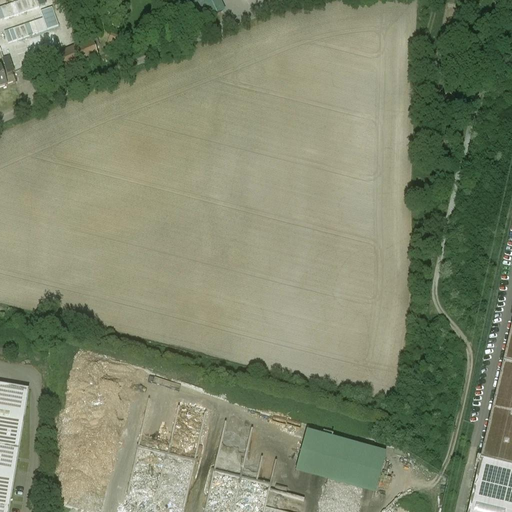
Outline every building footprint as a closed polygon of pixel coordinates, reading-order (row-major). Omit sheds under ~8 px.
[(42,0),(22,0),(7,5),(13,21),(20,43),(53,31),(42,0)] [(221,14),(214,0),(191,0),(202,23),(221,14)] [(20,43),(13,21),(0,25),(0,54),(5,69),(7,76),(12,74),(29,69),(20,43)] [(91,43),(52,59),(57,70),(60,78),(99,62),(91,43)] [(12,74),(7,76),(5,69),(1,70),(6,87),(15,84),(12,74)] [(57,70),(50,73),(53,80),(60,78),(57,70)] [(511,330),(480,466),(511,473),(511,330)] [(0,511),(7,511),(27,392),(0,387),(0,511)] [(224,423),(208,511),(303,511),(306,498),(274,492),(275,484),(244,479),(249,453),(226,449),(230,424),(224,423)] [(195,478),(198,462),(142,450),(145,440),(142,432),(127,498),(133,500),(158,491),(163,492),(166,482),(168,489),(174,487),(180,488),(188,485),(187,490),(189,496),(191,490),(188,490),(189,485),(188,480),(195,478)] [(308,435),(306,454),(311,455),(314,435),(308,435)] [(469,511),(511,511),(511,473),(480,466),(469,511)]
